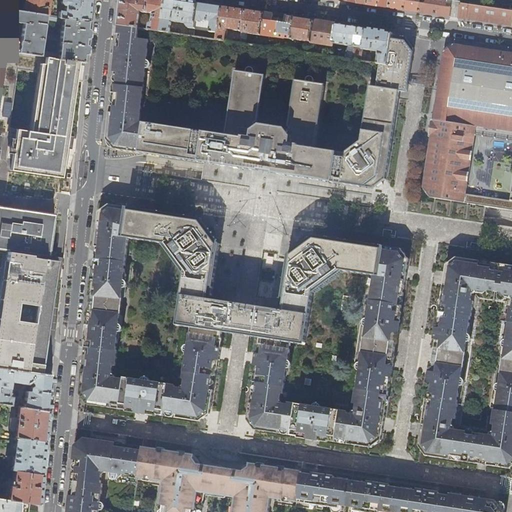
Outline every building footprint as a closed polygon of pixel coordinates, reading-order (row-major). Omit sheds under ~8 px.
[(24,0),(24,3),(23,13),(46,16),(48,0),(24,0)] [(58,18),(89,22),(90,11),(91,5),(91,0),(61,0),(61,2),(62,4),(65,5),(64,13),(59,12),(58,18)] [(121,0),(120,11),(119,26),(139,29),(141,12),(146,13),(148,0),(121,0)] [(165,0),(148,0),(146,13),(158,15),(160,14),(161,15),(159,17),(158,24),(155,26),(154,32),(161,32),(164,10),(166,0),(165,0)] [(184,3),(166,0),(164,10),(161,32),(170,34),(172,22),(187,24),(187,26),(190,29),(191,29),(189,37),(194,37),(197,22),(199,5),(184,3)] [(389,0),(389,7),(399,9),(404,10),(405,0),(389,0)] [(405,0),(404,10),(415,11),(419,12),(421,3),(416,2),(416,0),(405,0)] [(421,3),(419,12),(430,13),(435,14),(437,0),(426,0),(425,4),(421,3)] [(439,0),(437,0),(435,14),(444,15),(450,16),(452,8),(447,7),(448,1),(439,0)] [(452,8),(450,16),(456,17),(459,18),(461,3),(453,2),(452,8)] [(461,3),(459,18),(465,18),(468,19),(470,4),(461,3)] [(468,19),(511,25),(511,10),(491,7),(470,4),(468,19)] [(212,7),(199,5),(197,22),(205,23),(205,22),(212,23),(210,33),(219,34),(221,20),(223,8),(212,7)] [(235,10),(223,8),(221,20),(219,34),(218,41),(226,42),(228,29),(234,30),(234,31),(239,32),(237,39),(241,39),(243,31),(245,12),(235,10)] [(20,42),(6,39),(4,51),(46,58),(56,59),(85,63),(85,59),(87,41),(89,22),(58,18),(54,17),(50,17),(46,16),(23,13),(10,11),(8,22),(23,24),(20,42)] [(255,13),(245,12),(243,31),(241,39),(241,41),(241,44),(246,45),(248,34),(261,36),(264,15),(255,13)] [(272,16),(264,15),(261,36),(267,37),(277,38),(277,33),(279,20),(273,19),(274,16),(272,16)] [(277,33),(277,38),(283,39),(284,39),(292,40),(293,35),(295,19),(289,18),(286,18),(285,21),(279,20),(277,33)] [(293,35),(292,40),(301,41),(311,43),(312,37),(314,22),(307,21),(295,19),(293,35)] [(335,40),(337,25),(327,24),(320,23),(314,22),(312,37),(311,43),(324,45),(334,46),(334,45),(334,44),(335,40)] [(363,50),(367,30),(362,29),(353,28),(337,25),(335,40),(334,44),(355,47),(353,61),(362,62),(363,50)] [(108,129),(107,137),(111,137),(118,146),(118,150),(140,154),(141,146),(147,147),(146,154),(204,163),(223,166),(253,170),(253,169),(257,170),(263,171),(270,172),(276,173),(280,173),(280,175),(301,178),(375,189),(375,186),(378,185),(380,187),(384,183),(383,181),(385,179),(388,180),(395,128),(400,99),(397,95),(398,92),(401,92),(402,83),(410,84),(410,81),(415,49),(407,38),(392,36),(387,66),(382,65),(378,88),(371,87),(367,111),(362,142),(346,154),(317,149),(320,123),(326,85),(315,83),(315,81),(314,78),(313,77),(312,77),(310,77),(309,77),(308,78),(307,79),(307,80),(307,82),(296,80),(289,127),(291,130),(288,131),(286,129),(261,125),(258,126),(257,124),(259,122),(266,76),(255,74),(255,73),(254,70),(253,69),(252,68),(251,68),(250,68),(248,68),(248,69),(247,71),(247,73),(236,71),(226,136),(200,132),(167,127),(140,122),(141,121),(146,70),(148,70),(149,69),(150,69),(151,68),(152,67),(152,65),(151,64),(150,62),(148,61),(150,39),(138,37),(139,29),(119,26),(119,27),(127,29),(127,34),(118,34),(118,35),(122,35),(119,62),(116,86),(113,85),(112,93),(116,94),(114,107),(110,106),(109,121),(116,121),(115,126),(112,125),(112,130),(108,129)] [(392,36),(392,33),(382,32),(367,30),(363,50),(362,62),(366,63),(367,52),(366,52),(367,50),(380,52),(378,64),(382,65),(387,66),(392,36)] [(430,146),(424,188),(431,198),(485,206),(511,210),(511,52),(454,44),(444,52),(439,86),(435,115),(438,116),(438,120),(434,119),(434,121),(437,121),(435,137),(431,137),(430,146)] [(79,65),(84,66),(85,63),(56,59),(46,58),(45,65),(41,64),(30,132),(16,130),(11,171),(40,175),(62,178),(79,65)] [(265,308),(256,307),(255,307),(247,306),(237,304),(227,302),(212,300),(216,274),(220,249),(220,244),(208,227),(201,218),(191,217),(139,208),(109,204),(99,211),(99,218),(101,221),(105,221),(105,226),(101,225),(98,229),(97,230),(100,230),(100,233),(97,232),(95,252),(100,252),(100,258),(94,258),(92,276),(87,330),(85,348),(93,348),(92,355),(84,354),(83,371),(85,372),(85,375),(82,375),(82,376),(85,379),(88,380),(87,384),(84,384),(81,386),(80,395),(87,405),(111,408),(112,405),(120,406),(119,410),(132,412),(134,412),(138,409),(143,409),(147,410),(147,411),(149,414),(164,416),(164,413),(177,414),(176,418),(200,422),(201,416),(199,414),(203,411),(205,414),(210,414),(211,410),(214,390),(210,389),(213,376),(216,377),(218,362),(216,358),(215,358),(216,354),(216,349),(217,349),(221,346),(223,332),(228,333),(230,334),(242,336),(252,337),(254,337),(260,338),(258,353),(260,355),(262,355),(261,361),(260,366),(259,366),(256,367),(253,383),(257,383),(255,397),(251,396),(248,420),(253,421),(256,420),(258,423),(256,425),(255,430),(279,434),(280,430),(292,432),(291,436),(306,438),(309,436),(309,435),(319,436),(319,438),(321,440),(336,442),(337,438),(349,440),(348,444),(372,448),(382,441),(383,433),(381,430),(378,429),(379,425),(382,425),(385,423),(385,421),(383,421),(383,417),(385,418),(392,377),(393,370),(399,331),(401,323),(403,305),(399,305),(401,296),(405,296),(407,280),(404,280),(404,277),(407,277),(407,276),(405,272),(402,272),(402,268),(405,268),(409,266),(410,258),(402,248),(326,237),(314,235),(289,254),(285,278),(281,311),(265,308)] [(0,249),(7,251),(4,265),(55,273),(56,263),(59,264),(62,264),(62,262),(46,259),(53,215),(8,208),(0,207),(0,249)] [(446,288),(443,287),(442,297),(439,314),(437,328),(436,335),(429,376),(428,382),(426,400),(422,423),(425,424),(424,427),(421,427),(421,428),(424,432),(426,432),(425,436),(423,436),(419,439),(418,447),(426,456),(450,460),(450,456),(462,457),(461,461),(477,464),(478,460),(480,460),(486,461),(486,465),(510,469),(511,467),(511,269),(507,269),(508,265),(492,263),(492,265),(480,263),(480,261),(456,257),(447,265),(446,272),(448,276),(451,276),(450,280),(447,280),(444,282),(444,284),(447,284),(446,288)] [(0,308),(30,313),(49,316),(54,278),(55,273),(4,265),(1,288),(0,294),(0,308)] [(0,367),(30,372),(41,374),(42,365),(48,365),(49,356),(44,355),(45,346),(49,316),(30,313),(0,308),(0,367)] [(23,407),(48,411),(52,375),(41,374),(30,372),(0,367),(0,403),(11,405),(12,397),(8,397),(10,382),(19,383),(23,383),(27,384),(31,382),(33,384),(32,387),(26,390),(23,407)] [(14,437),(45,442),(46,429),(47,420),(48,411),(23,407),(18,407),(17,418),(12,417),(10,419),(9,428),(11,431),(15,431),(14,437)] [(15,470),(41,474),(42,464),(43,458),(45,442),(14,437),(12,450),(14,451),(18,452),(18,456),(13,456),(12,456),(10,470),(15,470)] [(84,438),(75,445),(67,511),(98,511),(104,507),(104,506),(104,505),(104,504),(103,503),(102,502),(99,502),(100,494),(103,494),(104,484),(101,484),(102,477),(107,473),(112,473),(111,475),(111,477),(112,478),(112,479),(113,479),(113,480),(115,480),(117,480),(123,475),(131,476),(131,478),(138,479),(156,481),(167,483),(166,488),(163,488),(159,511),(200,511),(204,493),(205,493),(235,497),(232,511),(269,511),(271,499),(352,511),(500,511),(495,504),(488,503),(488,507),(483,506),(484,501),(478,500),(450,495),(450,497),(432,494),(432,493),(431,493),(430,492),(429,492),(428,492),(427,492),(426,492),(425,493),(382,487),(382,486),(381,485),(380,485),(379,484),(378,484),(377,485),(376,486),(364,484),(343,480),(327,478),(327,477),(326,476),(325,476),(323,476),(322,476),(321,477),(302,474),(303,472),(301,472),(301,475),(297,474),(295,471),(275,468),(250,464),(239,471),(231,470),(229,472),(221,470),(213,469),(211,466),(202,465),(195,455),(187,454),(173,452),(166,451),(126,445),(125,448),(120,448),(116,447),(116,443),(101,441),(84,438)] [(24,502),(38,505),(40,491),(41,474),(15,470),(13,485),(12,485),(12,486),(11,486),(8,500),(24,502)] [(0,498),(0,511),(22,511),(24,502),(8,500),(0,498)]
